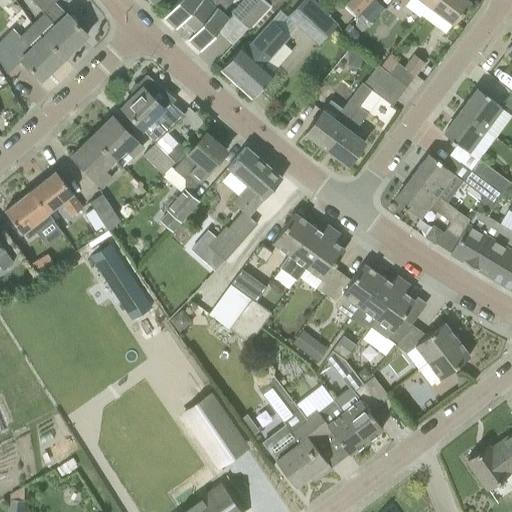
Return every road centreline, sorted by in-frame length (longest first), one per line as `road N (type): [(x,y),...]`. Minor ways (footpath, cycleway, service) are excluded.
road 1 (residential): [(350,208),(140,32)]
road 2 (residential): [(350,208),(508,0)]
road 3 (residential): [(0,161),(140,32)]
road 4 (residential): [(511,309),(350,208)]
road 5 (residential): [(417,449),(511,372)]
